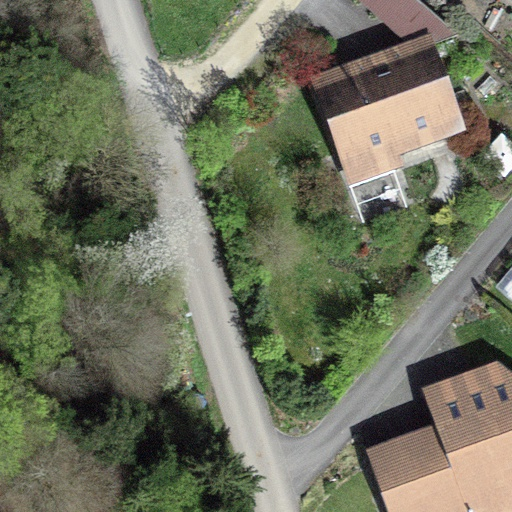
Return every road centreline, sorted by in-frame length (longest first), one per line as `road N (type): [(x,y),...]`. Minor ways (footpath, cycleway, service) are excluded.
road 1 (residential): [(154,131),(273,511)]
road 2 (residential): [(275,511),(511,233)]
road 3 (residential): [(270,0),(154,131)]
road 4 (residential): [(113,0),(154,131)]
